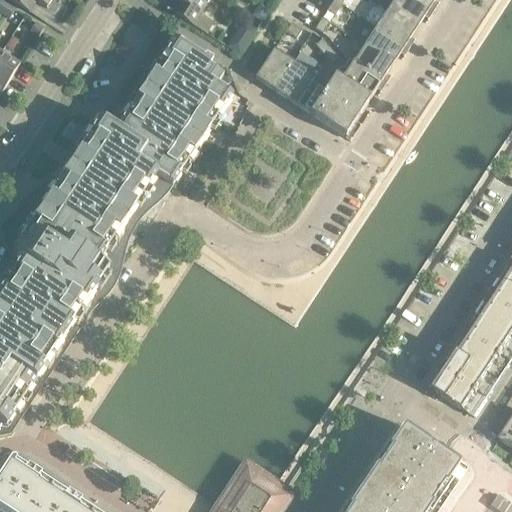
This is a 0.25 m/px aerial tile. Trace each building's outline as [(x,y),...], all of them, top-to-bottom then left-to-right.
[(36,3),(46,9),(52,0),(8,0),(29,13),(36,3)] [(192,27),(209,0),(175,0),(179,2),(172,13),(192,27)] [(417,29),(422,22),(429,11),(411,0),(394,0),(388,11),(417,29)] [(411,0),(429,11),(435,1),(435,0),(411,0)] [(334,17),(341,7),(333,1),(326,12),(334,17)] [(15,11),(7,6),(1,15),(9,20),(15,11)] [(405,48),(411,38),(417,29),(388,11),(376,29),(405,48)] [(322,20),(315,30),(322,35),(329,25),(322,20)] [(35,25),(29,34),(37,39),(43,30),(35,25)] [(301,32),(291,25),(285,33),(296,40),(301,32)] [(393,66),(398,58),(405,48),(376,29),(364,47),(393,66)] [(239,56),(247,44),(239,38),(232,40),(227,48),(239,56)] [(323,56),(330,50),(322,41),(315,47),(323,56)] [(116,131),(100,121),(70,166),(69,167),(65,172),(61,175),(42,190),(33,197),(26,204),(25,206),(23,208),(21,211),(20,213),(18,216),(18,218),(17,220),(16,223),(16,226),(16,228),(16,231),(16,233),(17,236),(18,240),(19,243),(21,245),(23,248),(17,256),(23,260),(0,293),(0,423),(5,427),(80,313),(74,309),(79,302),(81,302),(84,302),(88,302),(90,302),(93,301),(96,300),(100,299),(103,296),(106,294),(108,291),(111,286),(114,281),(116,276),(117,274),(118,271),(119,268),(120,265),(120,263),(121,260),(122,254),(123,248),(123,244),(124,241),(125,237),(127,234),(128,231),(130,227),(132,224),(135,222),(138,218),(142,214),(148,210),(153,206),(157,203),(159,200),(163,196),(167,192),(170,187),(171,187),(230,97),(216,87),(222,78),(208,69),(211,64),(204,59),(203,61),(175,42),(116,131)] [(381,84),(387,74),(393,66),(364,47),(352,65),(381,84)] [(330,50),(323,56),(331,66),(338,60),(330,50)] [(273,51),(254,80),(273,92),(292,63),(273,51)] [(1,55),(0,55),(0,96),(19,67),(1,55)] [(292,63),(273,92),(291,104),(310,75),(292,63)] [(352,65),(345,75),(339,71),(334,79),(369,102),(381,84),(352,65)] [(309,116),(328,88),(310,75),(291,104),(309,116)] [(344,139),(357,121),(369,102),(334,79),(328,88),(309,116),(344,139)] [(511,263),(448,361),(440,372),(441,373),(440,374),(442,380),(443,381),(435,394),(475,420),(511,363),(511,263)] [(511,421),(511,414),(504,410),(500,417),(511,423),(511,421)] [(506,431),(511,423),(500,417),(495,424),(506,431)] [(511,421),(511,423),(506,431),(501,438),(499,442),(511,450),(511,421)] [(501,438),(506,431),(495,424),(490,431),(501,438)] [(403,427),(345,511),(439,511),(468,471),(403,427)] [(0,511),(90,511),(83,507),(11,460),(0,476),(0,511)] [(246,469),(217,511),(276,511),(287,496),(284,494),(276,489),(246,469)] [(497,496),(490,507),(496,511),(504,511),(510,505),(497,496)]
